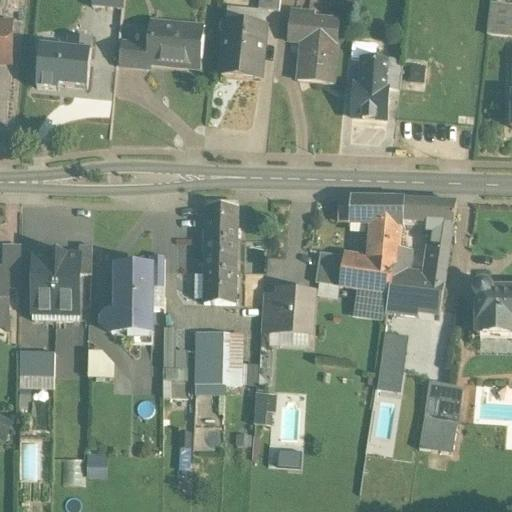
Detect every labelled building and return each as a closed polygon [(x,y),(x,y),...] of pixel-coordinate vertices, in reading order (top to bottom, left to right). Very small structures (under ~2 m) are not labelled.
[(511,15),(511,1),(500,0),(488,0),(485,29),(510,31),(511,15)] [(319,17),(288,14),(286,35),(300,37),(296,76),(331,80),(337,15),(320,13),(319,17)] [(9,14),(0,14),(0,27),(8,27),(9,14)] [(263,20),(223,16),(218,69),(258,73),(263,20)] [(199,23),(151,19),(150,39),(148,59),(149,59),(196,63),(199,23)] [(0,27),(0,56),(8,57),(8,27),(0,27)] [(84,83),(91,34),(66,31),(65,43),(39,40),(34,82),(56,84),(57,80),(84,83)] [(150,39),(123,36),(121,62),(149,64),(149,59),(148,59),(150,39)] [(386,58),(360,56),(358,81),(352,81),(350,113),(383,115),(385,84),(384,83),(386,58)] [(401,59),(386,58),(384,83),(385,84),(398,84),(401,59)] [(351,194),(340,194),(337,194),(336,212),(347,213),(350,213),(351,194)] [(366,195),(351,194),(350,213),(347,213),(347,216),(369,218),(370,211),(365,211),(366,195)] [(402,196),(366,195),(365,211),(370,211),(369,218),(366,253),(366,255),(392,259),(393,259),(396,243),(399,220),(401,220),(401,214),(402,196)] [(411,196),(402,196),(401,214),(411,214),(411,196)] [(427,196),(411,196),(411,214),(425,216),(427,196)] [(455,198),(427,196),(425,216),(433,217),(428,259),(446,261),(455,198)] [(234,203),(204,202),(201,299),(232,300),(234,203)] [(90,240),(77,239),(76,251),(77,251),(77,269),(89,269),(90,240)] [(19,241),(1,241),(0,263),(0,264),(5,264),(5,281),(18,281),(19,241)] [(408,245),(396,243),(393,259),(407,262),(408,245)] [(341,251),(318,247),(314,276),(337,281),(341,251)] [(54,250),(31,250),(30,307),(53,308),(54,250)] [(76,251),(54,250),(53,308),(76,308),(77,269),(77,251),(76,251)] [(392,259),(366,255),(366,253),(358,251),(357,254),(341,251),(337,281),(358,283),(387,287),(388,287),(390,274),(392,259)] [(163,254),(150,254),(149,263),(150,263),(150,281),(162,281),(163,254)] [(407,262),(392,259),(390,274),(405,275),(406,268),(407,262)] [(446,261),(428,259),(427,270),(421,269),(417,303),(438,305),(446,261)] [(149,263),(113,262),(112,307),(105,307),(100,313),(100,320),(110,329),(149,330),(150,281),(150,263),(149,263)] [(421,269),(406,268),(405,275),(390,274),(388,287),(401,302),(400,308),(415,310),(417,303),(421,269)] [(474,290),(477,292),(476,330),(511,330),(511,287),(488,287),(488,284),(487,281),(485,278),(482,277),(479,277),(476,278),(474,281),(473,284),(473,287),(474,290)] [(387,287),(358,283),(354,307),(384,311),(387,287)] [(311,289),(278,286),(278,292),(276,329),(308,331),(311,289)] [(401,302),(388,287),(387,287),(384,311),(382,321),(397,323),(400,308),(401,302)] [(278,292),(262,290),(259,327),(276,329),(278,292)] [(238,326),(191,326),(191,379),(237,379),(238,326)] [(52,345),(18,344),(17,369),(52,369),(52,345)] [(101,346),(88,345),(87,371),(112,372),(114,359),(101,346)] [(453,381),(428,377),(423,409),(447,413),(453,381)] [(412,437),(400,435),(397,450),(410,452),(412,437)] [(103,451),(83,451),(83,471),(103,472),(103,451)]
